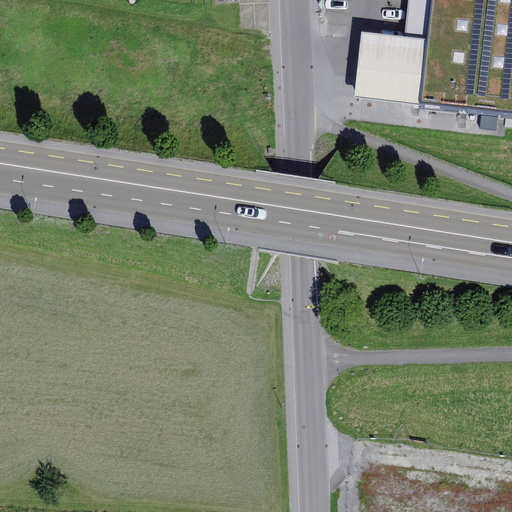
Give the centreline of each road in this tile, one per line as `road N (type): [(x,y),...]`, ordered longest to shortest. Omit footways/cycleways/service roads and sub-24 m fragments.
road 1 (secondary): [(0,167),(511,244)]
road 2 (residential): [(296,0),(319,511)]
road 3 (track): [(301,114),(511,196)]
road 4 (track): [(314,359),(511,354)]
